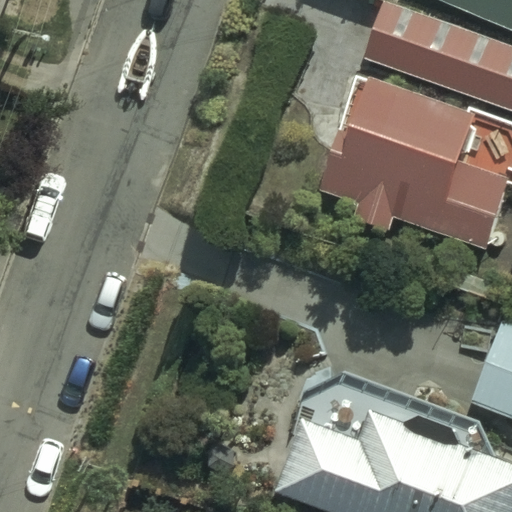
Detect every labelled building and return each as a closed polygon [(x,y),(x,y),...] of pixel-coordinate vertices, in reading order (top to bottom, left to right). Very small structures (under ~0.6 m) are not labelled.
[(0,0),(0,22),(1,22),(8,0),(0,0)] [(511,0),(445,0),(511,25),(511,0)] [(357,67),(317,192),(357,204),(351,221),(396,235),(400,222),(495,252),(511,198),(511,118),(483,109),(486,99),(511,107),(511,39),(389,1),(372,57),(380,60),(376,73),(357,67)] [(511,329),(505,327),(474,409),(511,423),(511,329)] [(288,462),(273,501),(303,511),(511,511),(511,455),(484,445),(490,431),(351,380),(306,399),(284,461),(288,462)]
